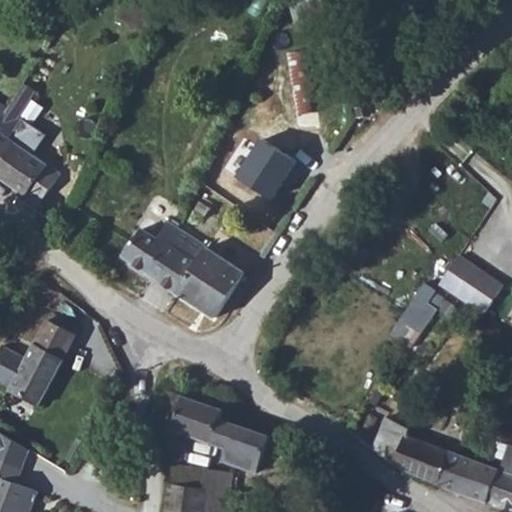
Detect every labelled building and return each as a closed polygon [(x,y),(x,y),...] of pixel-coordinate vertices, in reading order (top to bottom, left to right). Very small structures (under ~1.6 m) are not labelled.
[(315,49),(294,49),(295,111),(315,110),(315,49)] [(10,103),(0,118),(0,167),(43,196),(64,165),(38,147),(50,128),(35,118),(22,109),(38,85),(27,78),(10,103)] [(0,118),(10,103),(0,96),(0,118)] [(297,161),(260,138),(236,176),(273,199),(297,161)] [(105,177),(90,200),(102,207),(116,184),(105,177)] [(181,287),(211,243),(174,217),(168,226),(160,221),(156,227),(149,222),(148,224),(140,234),(129,251),(181,287)] [(181,287),(217,312),(238,283),(235,280),(244,266),(211,243),(181,287)] [(459,254),(442,284),(490,310),(506,280),(459,254)] [(235,280),(238,283),(248,268),(244,266),(235,280)] [(428,282),(393,332),(414,347),(441,310),(459,320),(467,309),(428,282)] [(54,313),(48,323),(40,337),(66,352),(78,331),(80,328),(54,313)] [(0,371),(15,380),(13,384),(39,399),(66,352),(40,337),(32,352),(8,339),(0,353),(0,371)] [(226,403),(176,384),(172,382),(166,415),(228,439),(224,451),(258,463),(272,431),(224,411),(226,403)] [(102,414),(103,416),(105,419),(109,421),(120,418),(114,404),(107,407),(105,408),(102,414)] [(405,423),(392,457),(412,469),(422,440),(425,442),(429,432),(405,423)] [(422,440),(412,469),(451,490),(505,505),(506,502),(511,486),(511,473),(425,442),(422,440)] [(0,511),(38,511),(29,508),(39,483),(17,474),(24,458),(0,448),(0,511)] [(170,511),(228,511),(208,508),(215,460),(180,455),(170,511)] [(208,508),(228,511),(236,463),(215,460),(208,508)] [(373,484),(364,475),(345,494),(354,503),(373,484)]
